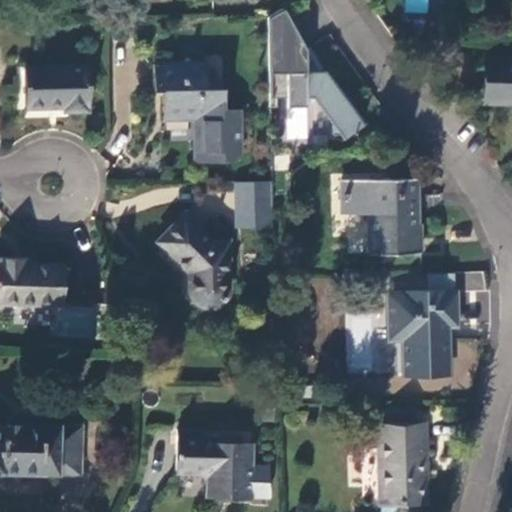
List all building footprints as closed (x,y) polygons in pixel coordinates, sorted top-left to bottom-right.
[(319,71),(284,8),(269,17),(271,107),(279,107),(279,98),(289,97),(308,97),(314,97),(335,125),(335,135),(343,135),(345,138),(365,123),(326,71),(319,71)] [(511,62),(489,62),(488,104),(511,104),(511,62)] [(208,63),(156,63),(156,90),(166,90),(166,119),(197,119),(197,162),(224,162),(224,151),(243,151),(243,109),(226,109),(226,88),(208,88),(208,63)] [(89,66),(28,67),(29,107),(65,107),(66,110),(90,110),(89,66)] [(421,253),(420,178),(344,180),(345,210),(370,211),(371,253),(421,253)] [(234,181),(233,228),(272,229),(273,182),(234,181)] [(185,214),(160,242),(192,273),(193,295),(197,301),(203,305),(210,306),(217,305),(223,302),(228,296),(229,242),(214,241),(185,214)] [(0,303),(64,305),(66,263),(31,262),(31,258),(0,257),(0,303)] [(457,292),(389,293),(390,336),(405,336),(406,370),(448,369),(448,324),(457,324),(457,292)] [(368,349),(369,316),(347,315),(347,349),(368,349)] [(379,422),(381,500),(407,499),(407,505),(427,505),(427,489),(430,489),(430,469),(426,469),(425,421),(379,422)] [(0,471),(81,473),(81,426),(0,423),(0,471)] [(235,496),(251,496),(252,441),(239,440),(205,439),(204,430),(204,428),(178,428),(177,470),(204,471),(207,476),(207,496),(226,496),(226,490),(234,491),(235,496)] [(205,439),(239,440),(240,431),(204,430),(205,439)]
